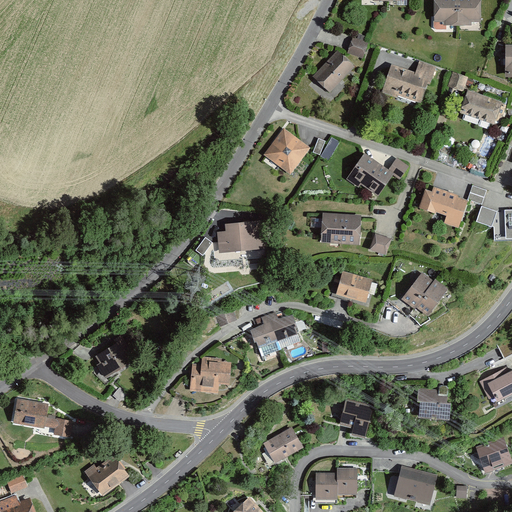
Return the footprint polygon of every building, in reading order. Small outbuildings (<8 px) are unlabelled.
[(481,0),(434,0),(434,23),(444,23),(444,26),(472,26),(472,23),(481,23),(481,0)] [(370,43),(354,38),(349,54),(364,60),(370,43)] [(338,50),(313,76),(331,93),(356,67),(338,50)] [(419,63),(416,72),(392,64),(383,91),(422,103),(429,80),(432,81),(436,68),(419,63)] [(469,78),(454,72),(449,88),(465,93),(469,78)] [(468,91),(461,113),(495,124),(502,102),(468,91)] [(264,156),(291,176),(312,149),(285,129),(264,156)] [(341,143),(333,138),(322,157),(330,162),(341,143)] [(320,139),(315,153),(321,155),(326,141),(320,139)] [(411,168),(398,159),(390,171),(366,154),(349,178),(379,199),(395,176),(402,181),(411,168)] [(468,200),(427,186),(419,209),(446,218),(445,224),(459,228),(468,200)] [(487,191),(474,186),(469,200),(483,204),(487,191)] [(494,222),(495,241),(511,240),(511,211),(497,212),(482,207),(477,222),(492,227),(494,222)] [(324,214),(322,243),(362,246),(364,216),(324,214)] [(217,226),(220,254),(269,249),(266,221),(217,226)] [(376,234),(371,251),(388,256),(393,239),(376,234)] [(205,237),(195,249),(204,253),(213,241),(205,237)] [(374,280),(344,272),(338,296),(368,304),(374,280)] [(436,280),(434,282),(422,274),(403,300),(416,310),(418,307),(429,316),(449,290),(436,280)] [(215,313),(221,328),(238,320),(232,306),(215,313)] [(294,315),(280,320),(278,314),(264,320),(266,325),(253,330),(259,348),(301,334),(294,315)] [(91,356),(107,380),(138,359),(123,336),(91,356)] [(145,360),(156,374),(167,365),(157,351),(145,360)] [(204,361),(203,365),(193,364),(191,392),(219,395),(220,385),(230,386),(232,363),(204,361)] [(511,368),(481,383),(493,406),(511,396),(511,368)] [(418,403),(420,403),(419,419),(451,422),(453,403),(447,403),(448,391),(419,389),(418,403)] [(367,432),(374,406),(347,399),(341,426),(352,429),(350,437),(365,440),(367,432)] [(74,422),(57,419),(57,420),(48,419),(50,405),(17,400),(14,425),(46,430),(47,428),(56,429),(55,436),(72,439),(74,422)] [(294,429),(264,445),(276,465),(305,449),(294,429)] [(511,460),(504,439),(475,449),(485,476),(511,466),(511,460)] [(90,480),(104,497),(131,477),(117,459),(90,480)] [(438,476),(401,467),(394,498),(431,507),(438,476)] [(339,474),(317,473),(317,502),(339,502),(339,497),(359,497),(359,469),(339,469),(339,474)] [(24,475),(7,481),(12,494),(29,488),(24,475)] [(457,485),(456,497),(467,496),(467,485),(457,485)] [(263,511),(250,497),(233,511),(263,511)] [(16,499),(0,504),(3,511),(36,511),(31,499),(18,505),(16,499)]
